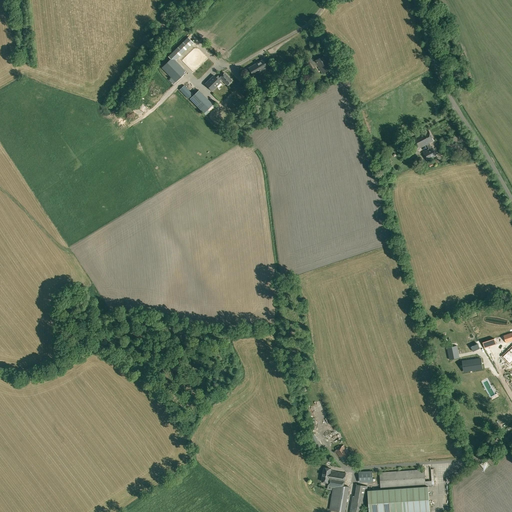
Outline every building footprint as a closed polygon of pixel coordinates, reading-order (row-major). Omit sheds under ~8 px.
[(193,42),(188,37),(168,57),(174,62),(176,60),(176,59),(193,42)] [(196,68),(209,56),(201,48),(195,54),(198,57),(195,60),(197,62),(194,66),(196,68)] [(322,73),(330,68),(323,56),(315,61),(313,62),(311,59),(305,62),(310,70),(315,67),(315,66),(317,65),(322,73)] [(185,73),(170,59),(161,68),(172,78),(170,80),(174,84),(185,73)] [(268,69),(272,67),(269,62),(265,64),(263,60),(252,66),(249,68),(253,75),(267,67),(268,69)] [(293,72),(288,75),(291,80),(296,76),(293,72)] [(224,73),(220,78),(219,79),(220,80),(221,81),(222,80),(227,85),(232,81),(224,73)] [(220,78),(218,76),(216,78),(212,74),(202,84),(209,90),(220,80),(219,79),(220,78)] [(188,98),(192,94),(184,86),(179,90),(188,98)] [(189,99),(203,114),(213,105),(199,90),(189,99)] [(142,103),(139,108),(147,112),(149,108),(142,103)] [(428,161),(437,156),(432,147),(431,147),(429,143),(434,141),(429,130),(427,131),(426,130),(421,132),(422,134),(411,139),(416,150),(426,144),(429,149),(423,152),(428,161)] [(405,153),(406,155),(409,152),(408,150),(409,149),(405,144),(398,150),(402,155),(405,153)] [(511,333),(511,334),(511,333),(503,336),(506,342),(511,340),(511,333)] [(496,344),(494,338),(483,342),(485,348),(496,344)] [(511,342),(501,353),(508,360),(511,356),(511,342)] [(457,346),(447,348),(449,360),(459,358),(457,346)] [(478,354),(464,362),(468,369),(475,365),(476,367),(483,363),(478,354)] [(344,463),(352,457),(344,445),(335,451),(344,463)] [(331,469),(324,468),(322,481),(328,483),(327,489),(332,490),(332,487),(333,487),(344,486),(346,473),(331,471),(331,469)] [(432,485),(431,481),(425,481),(424,469),(380,473),(381,488),(432,485)] [(363,511),(367,486),(357,484),(355,496),(353,496),(349,511),(363,511)] [(344,486),(333,487),(329,509),(344,511),(349,487),(344,486)] [(368,490),(369,511),(420,511),(430,511),(428,486),(368,490)]
